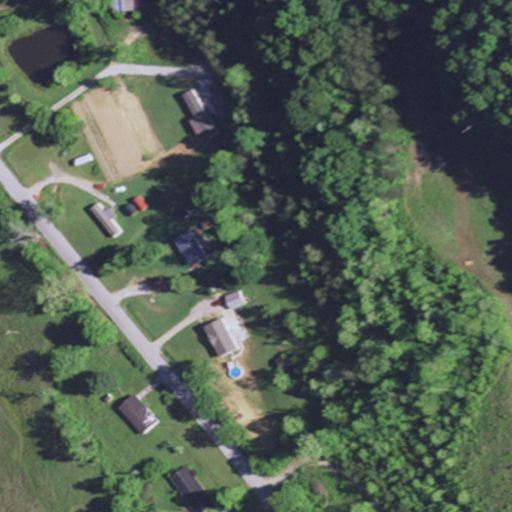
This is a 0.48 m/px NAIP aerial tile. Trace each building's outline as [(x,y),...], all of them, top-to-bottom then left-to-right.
[(149,10),(148,0),(124,0),(125,11),(149,10)] [(210,140),(221,134),(201,90),(190,95),(201,118),(197,120),(203,134),(207,133),(210,140)] [(111,210),(109,211),(102,203),(94,210),(116,238),(126,230),(111,210)] [(209,258),(195,230),(179,238),(193,266),(209,258)] [(228,296),(234,310),(247,304),(241,290),(228,296)] [(214,325),(225,357),(243,350),(231,319),(214,325)] [(166,420),(139,394),(125,409),(151,434),(166,420)] [(198,511),(213,511),(220,507),(193,466),(175,478),(198,511)]
